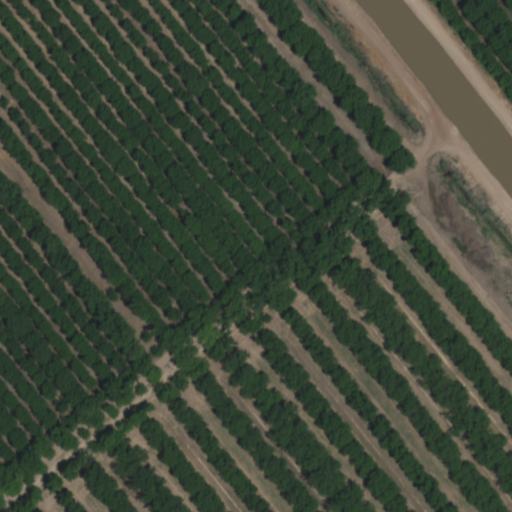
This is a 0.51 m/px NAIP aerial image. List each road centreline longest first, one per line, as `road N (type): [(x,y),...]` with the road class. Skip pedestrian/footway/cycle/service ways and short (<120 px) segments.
road 1 (residential): [(0,486),(422,155),(430,129),(422,103),(343,0)]
road 2 (residential): [(511,123),(413,0)]
road 3 (track): [(422,103),(511,216)]
